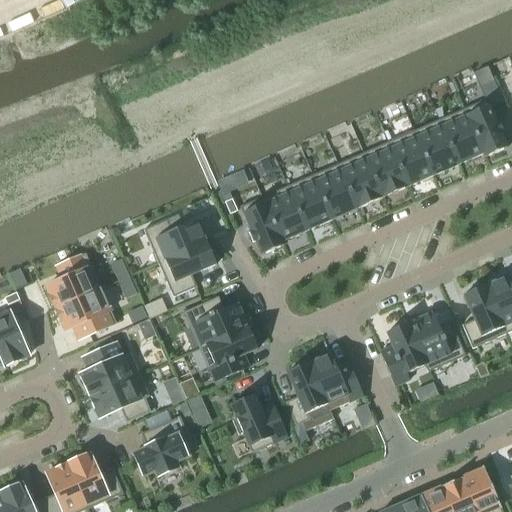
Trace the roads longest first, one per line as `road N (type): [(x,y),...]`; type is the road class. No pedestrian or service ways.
road 1 (residential): [(511,179),(266,288),(286,335),(338,312)]
road 2 (residential): [(338,312),(511,236)]
road 3 (residential): [(338,312),(408,465)]
road 4 (residential): [(0,458),(62,431),(41,383),(0,402)]
